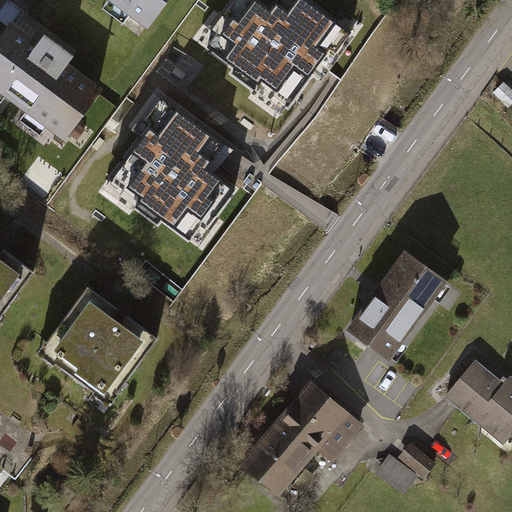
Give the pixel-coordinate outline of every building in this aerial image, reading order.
[(164,0),(102,0),(142,29),(164,0)] [(352,31),(310,0),(277,0),(271,10),(257,0),(234,0),(213,29),(219,33),(209,47),(237,69),(234,73),(271,100),(276,94),(290,104),(332,48),(336,52),(352,31)] [(100,87),(11,23),(0,37),(0,93),(63,138),(100,87)] [(209,169),(227,143),(164,97),(149,118),(153,122),(112,178),(126,188),(122,194),(159,221),(162,217),(191,239),(201,225),(207,229),(237,189),(209,169)] [(0,319),(35,271),(3,248),(0,252),(0,319)] [(447,283),(405,251),(346,331),(389,362),(447,283)] [(182,310),(210,333),(228,310),(200,287),(182,310)] [(95,396),(111,407),(160,339),(129,316),(123,324),(115,318),(120,310),(90,288),(50,342),(67,354),(61,362),(99,390),(95,396)] [(475,360),(445,397),(451,402),(503,446),(511,435),(511,378),(510,377),(504,383),(475,360)] [(331,462),(362,423),(310,380),(290,403),(237,465),(278,498),(286,489),(318,452),(331,462)] [(411,443),(399,458),(423,479),(436,464),(411,443)] [(419,477),(390,454),(375,473),(404,495),(419,477)]
